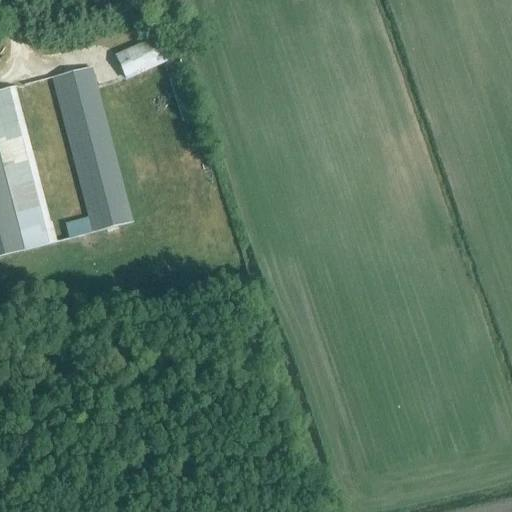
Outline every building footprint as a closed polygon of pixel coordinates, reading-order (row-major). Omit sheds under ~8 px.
[(127,81),(167,63),(157,41),(117,58),(127,81)] [(93,235),(132,225),(91,69),(52,80),(93,235)] [(184,78),(169,83),(182,125),(198,120),(184,78)] [(0,259),(56,244),(16,89),(0,92),(0,259)] [(64,227),(68,242),(93,235),(89,220),(64,227)]
